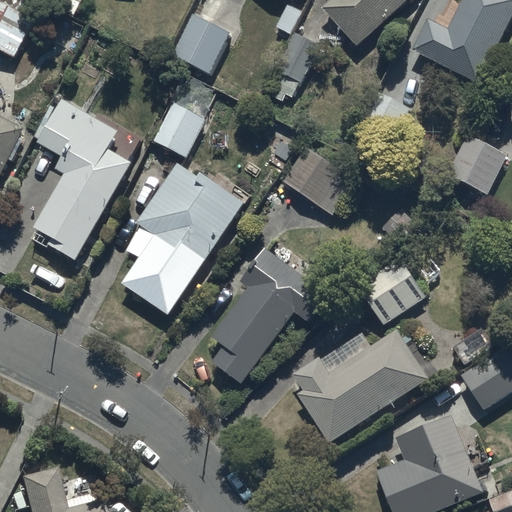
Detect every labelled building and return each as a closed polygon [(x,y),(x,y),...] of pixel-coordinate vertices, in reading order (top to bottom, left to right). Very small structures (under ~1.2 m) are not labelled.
[(45,0),(0,0),(0,47),(16,57),(48,2),(45,0)] [(334,0),(327,6),(361,45),(411,0),(334,0)] [(483,83),(511,24),(511,0),(465,0),(463,6),(451,0),(449,0),(439,21),(431,18),(416,50),(483,83)] [(234,32),(194,13),(173,56),(213,75),(234,32)] [(303,90),(325,45),(297,32),(267,94),(285,103),(289,95),(294,98),(298,88),(303,90)] [(364,128),(394,144),(412,107),(382,92),(364,128)] [(121,130),(66,98),(41,141),(67,156),(60,169),(67,173),(37,226),(56,237),(53,242),(82,259),(138,161),(112,146),(121,130)] [(210,122),(176,103),(155,140),(188,159),(210,122)] [(0,180),(26,126),(0,113),(0,180)] [(489,195),(510,153),(472,135),(452,177),(489,195)] [(361,178),(311,145),(286,183),(337,215),(361,178)] [(171,316),(250,202),(206,172),(203,176),(182,161),(140,222),(146,227),(131,248),(144,257),(125,284),(171,316)] [(334,293),(269,246),(244,280),(252,286),(215,338),(227,346),(215,363),(244,384),(297,311),(313,322),(334,293)] [(361,286),(386,325),(430,297),(405,258),(361,286)] [(300,396),(331,444),(435,376),(402,327),(333,372),(322,355),(295,373),(307,391),(300,396)] [(511,343),(464,375),(487,410),(511,393),(511,343)] [(380,472),(395,511),(432,511),(487,490),(457,415),(402,437),(411,459),(380,472)] [(59,469),(24,477),(32,511),(112,511),(107,492),(66,502),(59,469)] [(511,511),(511,495),(492,503),(496,511),(511,511)]
